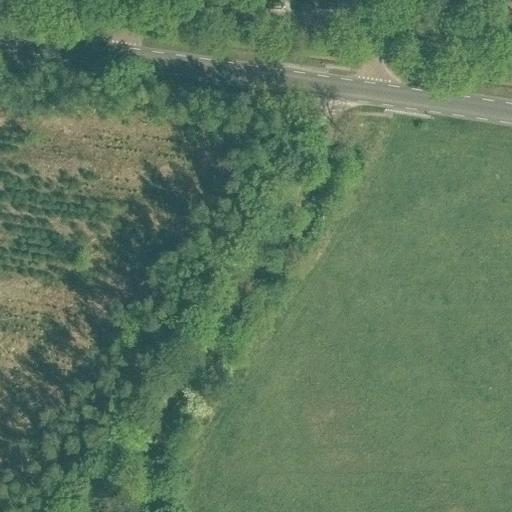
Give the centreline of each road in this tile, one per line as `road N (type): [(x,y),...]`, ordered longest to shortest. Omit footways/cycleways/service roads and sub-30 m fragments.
road 1 (secondary): [(511,116),(0,40)]
road 2 (track): [(77,511),(277,211),(330,112)]
